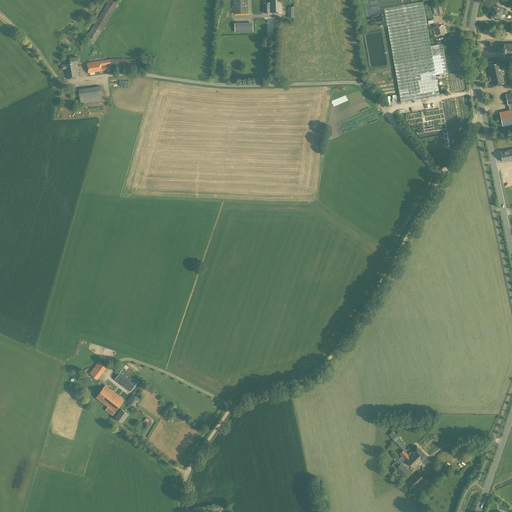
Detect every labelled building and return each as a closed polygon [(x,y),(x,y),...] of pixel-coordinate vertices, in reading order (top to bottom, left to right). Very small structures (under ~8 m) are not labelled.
[(118,0),(109,0),(85,39),(93,44),(103,29),(104,30),(105,28),(104,27),(120,1),(118,0)] [(235,9),(235,14),(248,13),(248,1),(248,0),(234,0),(234,9),(235,9)] [(269,0),(270,3),(263,3),(263,13),(270,13),(282,13),(281,0),(269,0)] [(427,26),(426,21),(423,1),(384,8),(387,28),(388,33),(401,103),(439,96),(439,94),(444,93),(443,87),(438,87),(436,74),(439,74),(449,72),(444,42),(430,45),(427,26)] [(434,14),(443,13),(442,5),(433,7),(434,14)] [(507,9),(502,8),(494,6),(491,16),(500,18),(505,19),(506,14),(507,9)] [(234,32),(252,31),(252,22),(233,22),(234,32)] [(446,33),(443,25),(434,27),(436,36),(446,33)] [(511,44),(507,44),(504,44),(504,48),(502,48),(502,52),(504,52),(504,55),(511,55),(511,44)] [(70,58),(71,63),(61,65),(62,70),(65,69),(67,79),(79,78),(76,63),(79,63),(78,57),(70,58)] [(110,59),(87,63),(88,73),(90,73),(90,75),(95,74),(95,72),(112,70),(135,70),(135,59),(110,59)] [(503,66),(500,66),(499,63),(489,65),(493,86),(504,83),(501,73),(504,73),(503,66)] [(101,86),(78,89),(73,90),(74,97),(79,97),(80,105),(103,102),(101,86)] [(511,124),(511,92),(506,94),(508,106),(509,106),(509,110),(499,112),(502,126),(511,124)] [(502,162),(511,160),(511,149),(500,151),(502,162)] [(101,375),(107,367),(103,364),(97,372),(101,375)] [(122,369),(115,379),(131,392),(138,382),(122,369)] [(98,379),(92,375),(86,383),(84,381),(81,386),(88,391),(98,379)] [(126,402),(131,406),(137,398),(133,394),(126,402)] [(122,422),(128,414),(122,409),(121,410),(118,408),(116,412),(118,414),(116,417),(122,422)] [(406,444),(399,437),(395,441),(401,448),(406,444)] [(417,446),(412,450),(409,454),(409,455),(403,450),(399,454),(401,456),(398,459),(392,465),(404,477),(410,471),(402,463),(405,460),(414,468),(422,460),(426,455),(417,446)] [(438,474),(444,467),(440,464),(434,470),(438,474)] [(429,483),(418,472),(406,484),(416,495),(429,483)]
